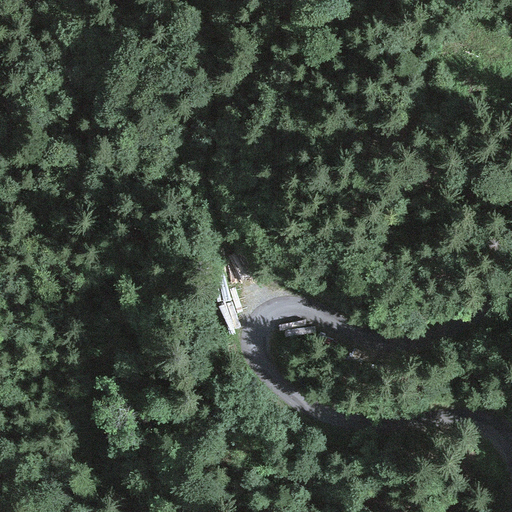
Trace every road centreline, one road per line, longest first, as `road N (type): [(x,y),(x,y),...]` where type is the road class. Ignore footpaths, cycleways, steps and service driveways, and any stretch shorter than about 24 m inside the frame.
road 1 (track): [(511,433),(472,417),(362,423),(318,413),(275,385),(256,362),(248,329),(264,307),(279,302),(387,344),(426,341),(511,297)]
road 2 (track): [(254,316),(218,245),(213,214),(215,0)]
